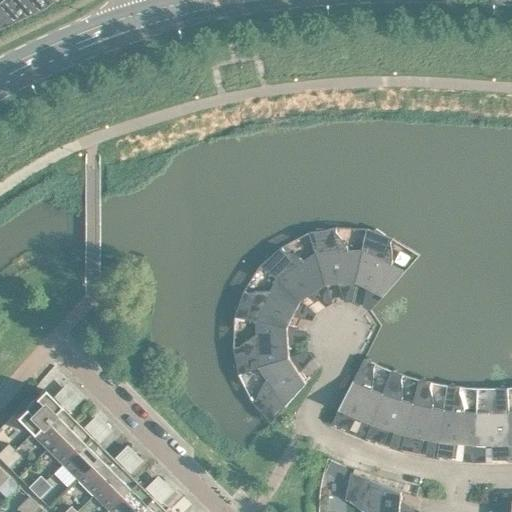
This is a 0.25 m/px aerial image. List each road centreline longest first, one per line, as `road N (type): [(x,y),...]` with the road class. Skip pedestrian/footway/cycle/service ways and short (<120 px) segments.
road 1 (residential): [(511,460),(394,449),(324,427),(300,409),(328,358),(332,312)]
road 2 (residential): [(227,511),(44,330)]
road 3 (secondary): [(0,78),(158,15)]
